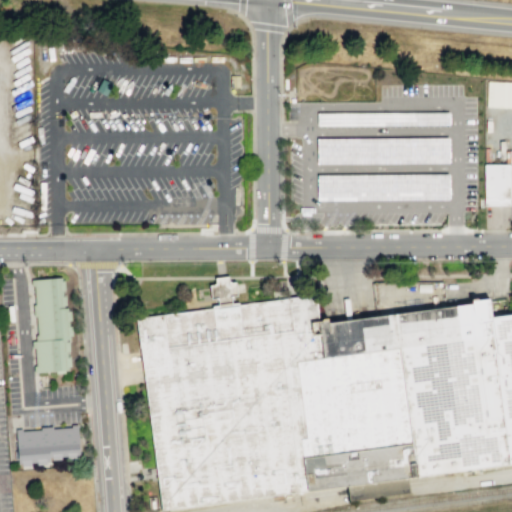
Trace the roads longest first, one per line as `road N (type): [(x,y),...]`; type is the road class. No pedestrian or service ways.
road 1 (secondary): [(111,511),(94,248)]
road 2 (secondary): [(268,247),(266,0)]
road 3 (tertiary): [(511,246),(268,247)]
road 4 (trunk): [(511,21),(297,0)]
road 5 (secondary): [(268,247),(94,248)]
